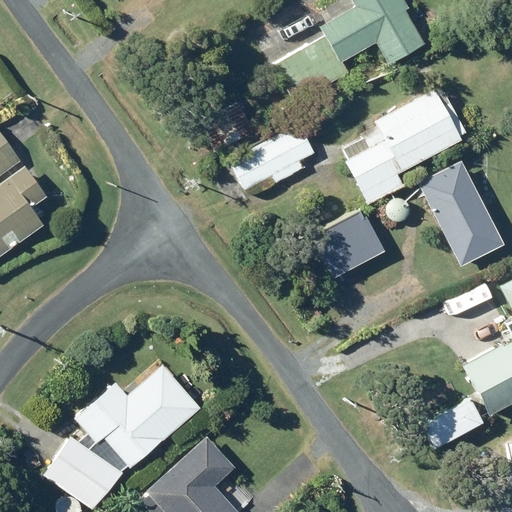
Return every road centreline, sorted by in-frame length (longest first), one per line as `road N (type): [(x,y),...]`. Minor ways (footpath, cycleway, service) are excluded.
road 1 (residential): [(174,230),(338,421),(394,511)]
road 2 (residential): [(16,0),(174,230)]
road 3 (residential): [(174,230),(57,309),(0,367)]
